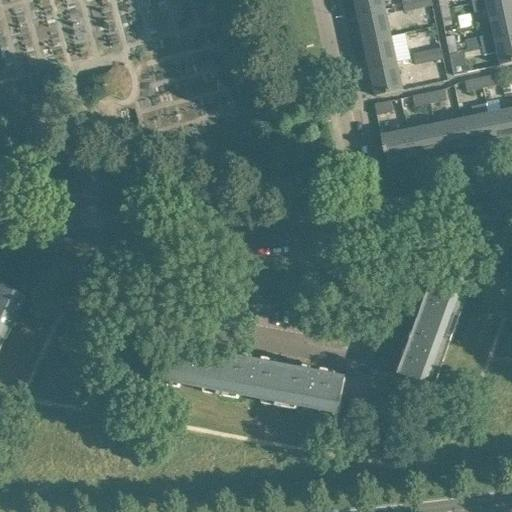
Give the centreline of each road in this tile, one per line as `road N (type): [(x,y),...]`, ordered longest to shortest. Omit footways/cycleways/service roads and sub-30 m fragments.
road 1 (unclassified): [(161,245),(176,314),(190,330),(353,358),(366,345),(391,224)]
road 2 (residential): [(318,0),(366,227)]
road 3 (unclassified): [(366,227),(161,245)]
road 4 (unclassified): [(161,245),(0,235)]
road 5 (unclassified): [(511,199),(391,224)]
